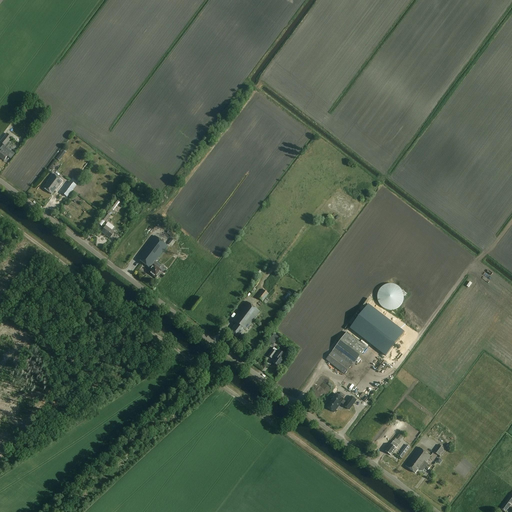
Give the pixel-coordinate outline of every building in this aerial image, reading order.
[(0,141),(0,142),(5,146),(11,137),(7,134),(0,141)] [(0,151),(0,157),(4,161),(7,156),(11,159),(14,154),(6,148),(5,149),(2,146),(0,149),(0,150),(1,151),(0,151)] [(66,152),(63,150),(56,158),(59,161),(66,152)] [(43,188),(52,194),(56,188),(57,189),(62,182),(53,174),(47,182),(48,182),(43,188)] [(70,181),(61,192),(67,196),(75,185),(70,181)] [(106,213),(102,219),(105,222),(110,216),(109,215),(113,210),(113,211),(120,203),(116,200),(110,209),(106,213)] [(101,232),(110,238),(114,232),(106,226),(101,232)] [(172,238),(176,233),(170,229),(166,234),(172,238)] [(149,272),(156,278),(161,271),(153,264),(167,246),(154,236),(137,259),(151,269),(149,272)] [(256,297),(262,302),(268,294),(262,289),(256,297)] [(230,332),(237,337),(240,334),(244,330),(245,330),(259,312),(246,302),(232,320),(236,323),(230,332)] [(404,331),(368,304),(350,328),(386,355),(404,331)] [(367,347),(347,332),(325,360),(346,375),(367,347)] [(268,341),(273,345),(279,337),(274,334),(268,341)] [(274,347),(273,349),(267,356),(271,359),(276,352),(278,350),(274,347)] [(273,362),(278,366),(282,360),(280,358),(283,354),(279,351),(274,356),(276,358),(273,362)] [(372,380),(363,392),(361,390),(358,394),(357,393),(355,396),(362,401),(376,384),(372,380)] [(344,399),(336,394),(331,400),(332,401),(330,403),(327,407),(334,412),(337,408),(336,408),(340,403),(341,404),(341,403),(345,406),(344,406),(349,410),(356,400),(352,397),(347,403),(343,400),(344,399)] [(427,437),(421,441),(423,443),(420,445),(422,448),(425,446),(427,449),(425,450),(433,444),(427,437)] [(391,444),(386,451),(391,455),(396,448),(398,445),(394,442),(392,444),(391,444)] [(434,452),(439,456),(444,449),(439,445),(434,452)] [(406,466),(415,473),(419,468),(421,470),(423,467),(425,468),(424,468),(428,470),(430,467),(425,464),(431,456),(419,448),(406,466)] [(505,511),(511,504),(511,493),(500,508),(505,511)]
